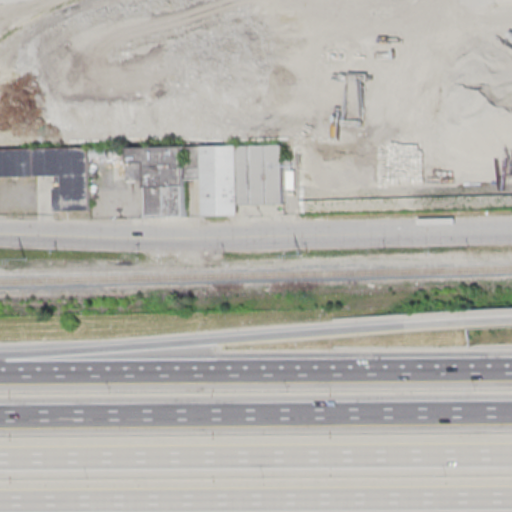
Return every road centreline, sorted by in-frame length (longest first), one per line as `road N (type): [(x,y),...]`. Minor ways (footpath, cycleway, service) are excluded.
road 1 (tertiary): [(511,231),(0,236)]
road 2 (motorway): [(0,458),(511,454)]
road 3 (motorway): [(511,412),(0,415)]
road 4 (motorway): [(0,500),(511,501)]
road 5 (motorway): [(511,322),(201,342),(84,354),(5,373)]
road 6 (motorway): [(511,368),(5,373)]
